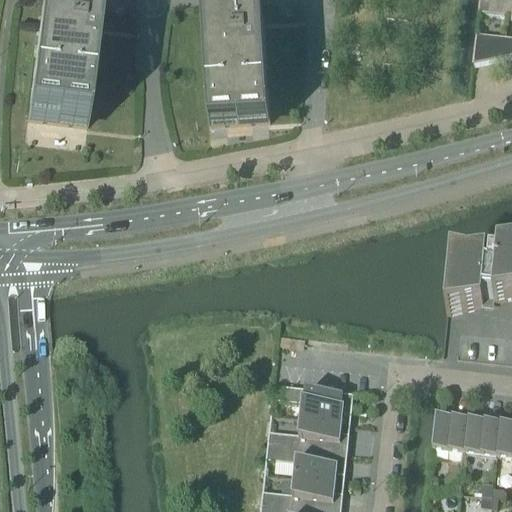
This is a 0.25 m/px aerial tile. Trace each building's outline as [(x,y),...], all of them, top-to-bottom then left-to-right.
[(479,18),(507,21),(508,0),(479,0),(478,18),(479,19),(479,18)] [(40,20),(26,129),(26,133),(85,140),(99,28),(88,26),(49,21),(40,20)] [(203,26),(210,131),(210,140),(270,136),(263,23),(232,25),(218,26),(215,26),(203,26)] [(503,64),(505,43),(477,40),(476,40),(472,70),(472,71),(503,64)] [(511,44),(505,43),(503,64),(511,62),(511,44)] [(511,302),(511,254),(499,258),(499,264),(491,264),(490,275),(487,275),(488,261),(452,270),(446,321),(483,311),(483,304),(494,305),(494,308),(511,302)] [(271,418),(271,423),(342,430),(343,421),(351,422),(353,400),(283,393),(274,392),(272,406),(294,409),(293,420),(271,418)] [(432,456),(465,459),(468,425),(436,421),(432,456)] [(269,438),(267,452),(347,461),(349,440),(341,439),(342,430),(271,423),(270,427),(292,429),(291,441),(269,438)] [(465,459),(497,463),(501,428),(468,425),(465,459)] [(497,463),(511,464),(511,429),(501,428),(497,463)] [(265,477),(264,482),(336,490),(337,480),(345,481),(347,461),(267,452),(266,466),(288,468),(287,480),(265,477)] [(263,498),(261,511),(341,511),(343,500),(335,499),(336,490),(264,482),(264,487),(286,489),(285,500),(263,498)] [(488,497),(486,497),(485,502),(493,503),(494,495),(494,491),(489,491),(488,497)] [(493,503),(505,504),(505,499),(503,496),(494,495),(493,503)]
